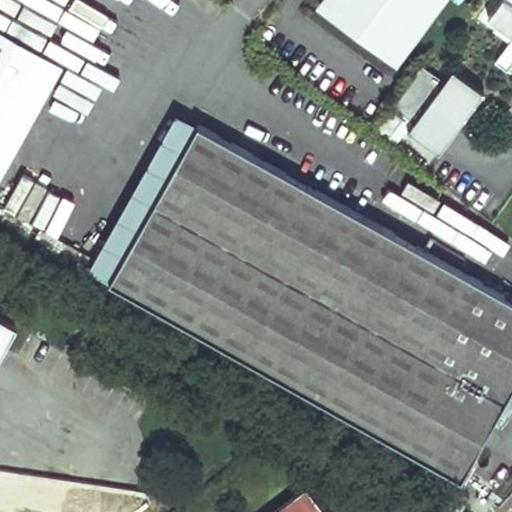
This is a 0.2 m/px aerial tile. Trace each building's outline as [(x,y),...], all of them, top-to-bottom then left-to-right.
[(389,65),(436,0),(326,0),(317,12),(389,65)] [(511,0),(497,0),(487,15),(496,22),(492,28),(508,40),(495,59),(507,68),(511,60),(511,0)] [(0,178),(60,70),(0,36),(0,178)] [(443,79),(422,63),(392,104),(413,120),(407,129),(438,151),(474,102),(464,94),(473,82),(452,66),(443,79)] [(483,89),(473,82),(464,94),(474,102),(483,89)] [(87,272),(109,284),(199,123),(177,111),(87,272)] [(511,297),(199,123),(109,284),(461,481),(476,453),(511,389),(511,297)] [(0,351),(13,328),(0,320),(0,351)] [(511,389),(476,453),(480,455),(511,418),(511,389)] [(323,511),(306,488),(274,511),(323,511)]
